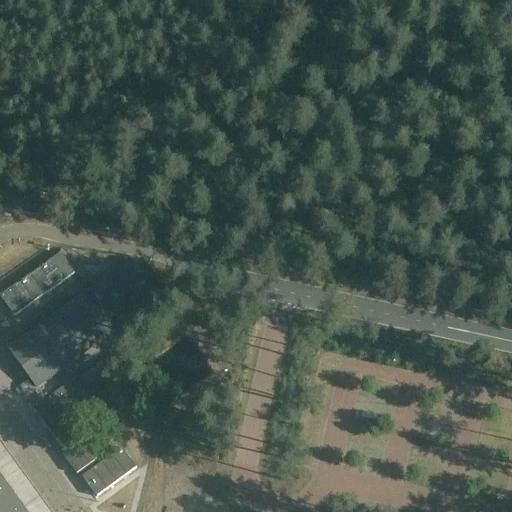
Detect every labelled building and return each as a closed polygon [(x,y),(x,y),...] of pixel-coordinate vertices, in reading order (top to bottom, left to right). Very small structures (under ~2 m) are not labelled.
[(60,254),(1,297),(15,317),(75,274),(60,254)] [(112,331),(128,319),(130,321),(159,301),(160,301),(132,262),(131,263),(133,265),(103,286),(13,352),(11,350),(10,350),(38,389),(39,388),(39,387),(113,333),(112,331)] [(108,358),(80,379),(86,386),(114,365),(108,358)] [(103,422),(74,382),(34,411),(63,450),(103,422)] [(97,462),(83,442),(64,456),(78,475),(97,462)] [(48,511),(0,444),(0,511),(48,511)] [(83,478),(97,498),(137,469),(123,450),(83,478)]
